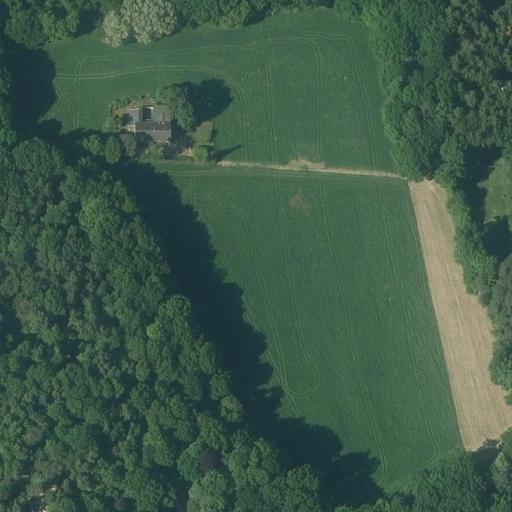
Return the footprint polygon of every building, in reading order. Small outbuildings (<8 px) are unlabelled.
[(170,107),(153,106),(153,123),(170,123),(170,107)] [(138,109),(127,110),(127,126),(134,126),(134,125),(138,125),(138,123),(138,109)] [(147,125),(147,123),(138,123),(138,125),(134,125),(134,126),(134,141),(153,141),(153,125),(147,125)] [(170,123),(153,123),(153,125),(153,141),(169,141),(170,123)] [(204,435),(194,420),(186,426),(197,440),(204,435)]
